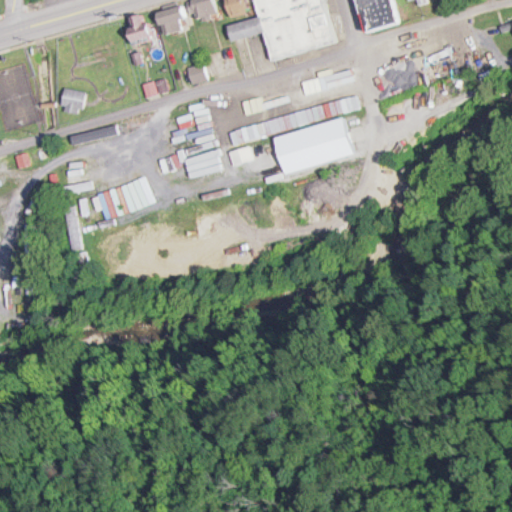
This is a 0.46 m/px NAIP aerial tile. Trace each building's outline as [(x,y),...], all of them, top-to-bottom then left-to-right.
[(191,0),(196,19),(219,15),(216,0),(191,0)] [(229,0),(235,17),(250,13),(246,0),(229,0)] [(257,0),(262,17),(230,25),(234,41),(268,33),(274,59),(338,43),(327,0),(257,0)] [(402,23),(396,0),(360,0),(368,31),(402,23)] [(183,20),(190,18),(185,4),(160,12),(167,35),(186,29),(183,20)] [(128,19),(136,45),(160,38),(155,22),(148,24),(144,14),(128,19)] [(189,61),(194,82),(240,71),(235,50),(189,61)] [(87,89),(67,89),(67,112),(88,112),(87,89)] [(0,172),(0,192),(12,188),(5,171),(0,172)] [(81,214),(73,214),(73,255),(81,255),(81,214)]
